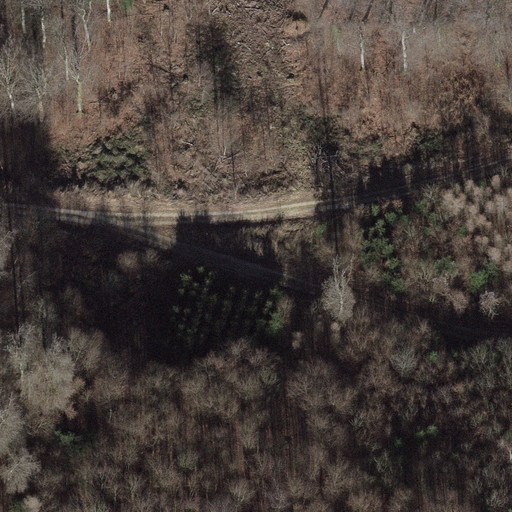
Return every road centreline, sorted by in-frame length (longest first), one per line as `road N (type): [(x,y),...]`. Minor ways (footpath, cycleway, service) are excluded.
road 1 (track): [(103,212),(492,335),(511,332)]
road 2 (track): [(103,212),(241,211),(366,193),(511,155)]
road 3 (track): [(321,284),(298,326),(160,422),(111,430),(0,414)]
road 4 (track): [(503,0),(505,103),(481,163)]
